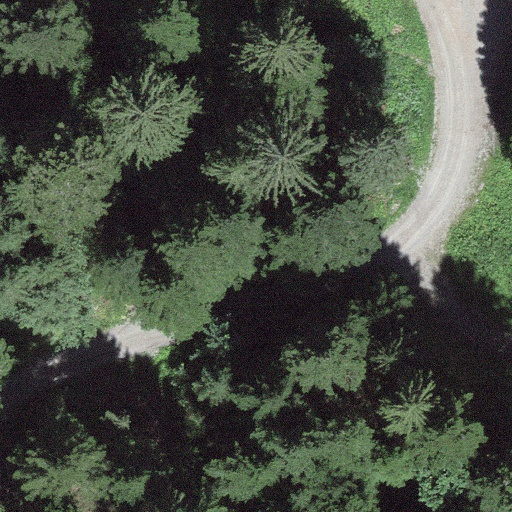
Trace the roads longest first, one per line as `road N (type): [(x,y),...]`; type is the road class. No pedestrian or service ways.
road 1 (track): [(0,391),(73,352),(404,250),(443,214),(463,176),(469,135),(461,84),(431,0)]
road 2 (track): [(511,345),(480,337),(441,308),(404,250)]
